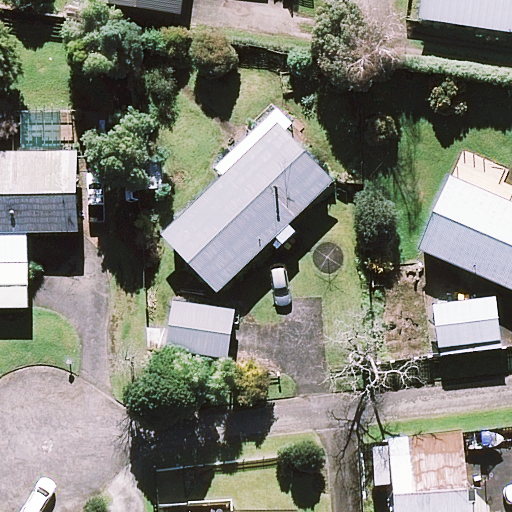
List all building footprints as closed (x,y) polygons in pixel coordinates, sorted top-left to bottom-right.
[(186,0),(105,0),(105,4),(185,14),(186,0)] [(511,0),(425,0),(422,23),(511,36),(511,0)] [(274,244),(281,252),(300,233),(293,226),(337,183),(289,133),(297,126),(282,110),(218,171),(228,181),(170,236),(223,292),(274,244)] [(0,308),(32,308),(30,234),(81,233),(78,114),(25,115),(26,154),(0,154),(0,308)] [(511,204),(454,180),(424,251),(511,288),(511,204)] [(238,312),(162,301),(155,349),(231,360),(238,312)] [(499,301),(435,307),(439,354),(503,348),(499,301)] [(466,511),(462,439),(388,443),(391,511),(466,511)]
